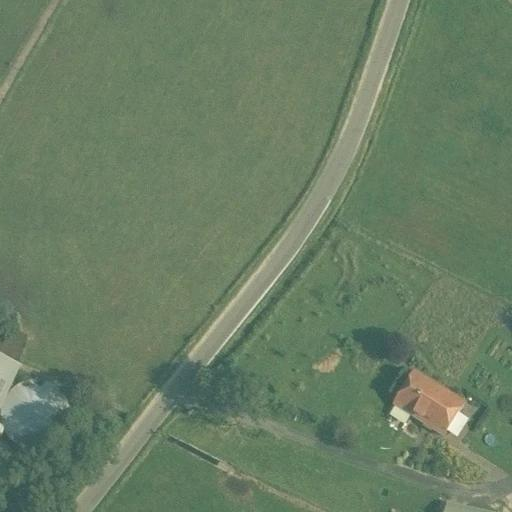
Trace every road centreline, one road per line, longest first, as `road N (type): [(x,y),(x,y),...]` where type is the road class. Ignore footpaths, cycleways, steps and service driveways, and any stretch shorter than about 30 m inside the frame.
road 1 (unclassified): [(78,511),(326,193),(397,0)]
road 2 (track): [(172,393),(458,488),(511,481)]
